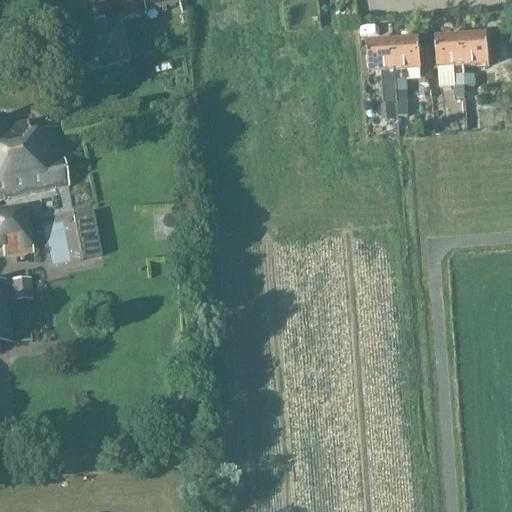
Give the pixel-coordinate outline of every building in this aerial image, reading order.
[(118,0),(122,23),(138,20),(134,0),(118,0)] [(140,0),(144,13),(178,5),(177,0),(140,0)] [(87,74),(129,64),(118,23),(77,33),(87,74)] [(487,37),(460,39),(464,89),(465,99),(475,98),(474,88),(473,68),(489,67),(487,37)] [(464,89),(460,39),(435,40),(437,71),(452,69),(454,90),(464,89)] [(419,41),(393,43),(397,102),(395,102),(395,106),(405,105),(404,93),(406,93),(405,73),(421,72),(419,41)] [(397,102),(393,43),(366,45),(368,75),(385,74),(386,94),(386,102),(395,102),(397,102)] [(79,110),(73,109),(68,113),(67,119),(70,124),(76,125),(81,121),(82,115),(79,110)] [(0,202),(55,191),(69,189),(56,129),(29,135),(26,124),(6,129),(4,119),(0,120),(0,202)] [(511,130),(493,130),(493,147),(511,147),(511,130)] [(3,258),(33,254),(26,207),(0,210),(0,248),(2,248),(3,258)] [(70,257),(87,255),(81,211),(64,213),(70,257)] [(29,281),(11,283),(0,283),(0,346),(10,345),(11,349),(27,348),(23,303),(31,302),(29,281)]
